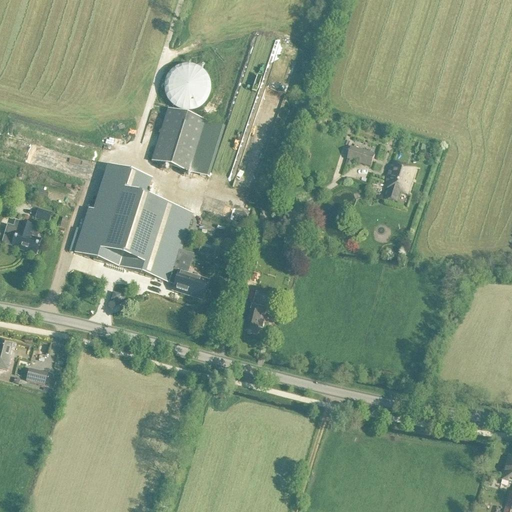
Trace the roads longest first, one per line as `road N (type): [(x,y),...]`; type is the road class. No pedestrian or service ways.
road 1 (secondary): [(0,309),(333,392),(511,424)]
road 2 (track): [(333,392),(295,511)]
